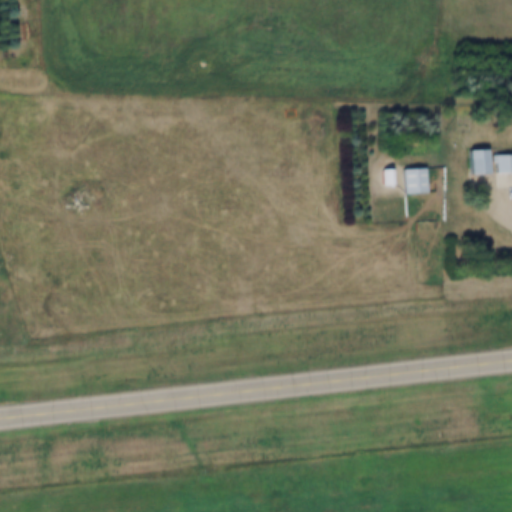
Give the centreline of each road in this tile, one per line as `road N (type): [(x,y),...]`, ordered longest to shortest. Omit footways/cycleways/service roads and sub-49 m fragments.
road 1 (secondary): [(511,363),(0,420)]
road 2 (track): [(116,218),(336,297),(511,291)]
